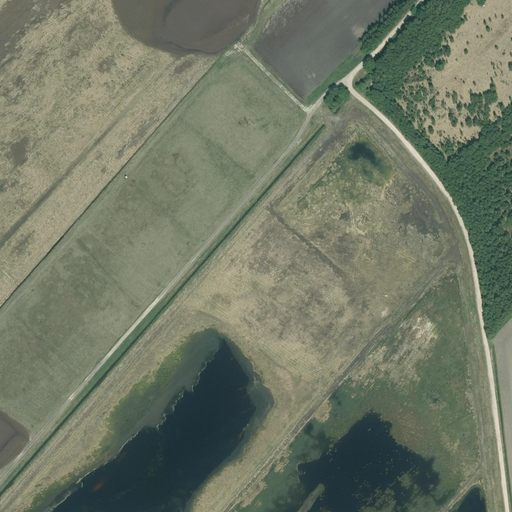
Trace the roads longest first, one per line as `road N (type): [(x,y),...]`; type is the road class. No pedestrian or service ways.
road 1 (unclassified): [(422,0),(319,100),(265,174),(0,480)]
road 2 (track): [(342,82),(449,194),(480,286),(506,511)]
